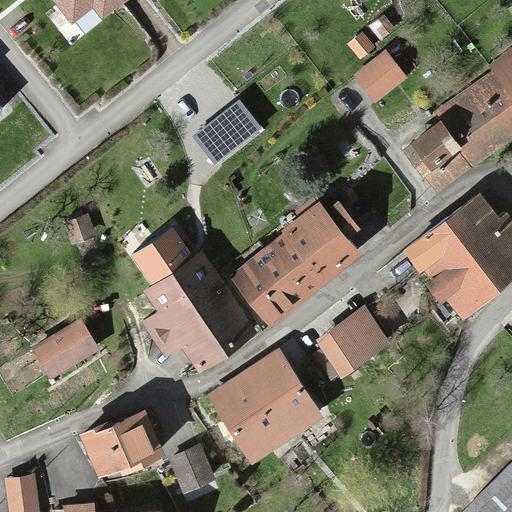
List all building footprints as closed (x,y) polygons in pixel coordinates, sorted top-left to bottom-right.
[(50,0),(72,26),(92,9),(103,22),(129,0),(50,0)] [(384,14),(370,25),(381,40),(396,28),(384,14)] [(361,31),(346,43),(360,59),(374,47),(361,31)] [(511,46),(489,65),(493,71),(511,96),(511,46)] [(383,54),(352,79),(371,103),(403,78),(383,54)] [(511,96),(493,71),(434,112),(439,120),(473,167),(511,139),(511,96)] [(194,136),(215,164),(263,130),(242,101),(194,136)] [(439,191),(473,167),(439,120),(404,148),(439,191)] [(471,204),(406,258),(459,321),(511,277),(511,232),(499,217),(490,226),(471,204)] [(315,209),(228,271),(256,307),(265,323),(355,256),(344,243),(357,232),(335,205),(322,216),(315,209)] [(88,213),(61,222),(69,244),(96,235),(88,213)] [(173,226),(131,255),(151,285),(143,291),(156,310),(214,270),(200,250),(192,255),(173,226)] [(259,334),(214,270),(156,310),(141,321),(165,358),(183,346),(200,372),(259,334)] [(366,314),(309,350),(328,381),(385,344),(366,314)] [(82,320),(32,348),(49,378),(99,350),(82,320)] [(278,355),(210,397),(251,463),(319,421),(278,355)] [(79,439),(91,476),(152,456),(139,419),(79,439)] [(191,444),(164,455),(180,494),(207,483),(191,444)] [(511,511),(511,462),(462,511),(511,511)] [(35,511),(31,479),(6,483),(9,511),(35,511)] [(95,511),(95,502),(64,505),(64,511),(52,511),(161,511),(162,511),(151,511),(95,511)]
